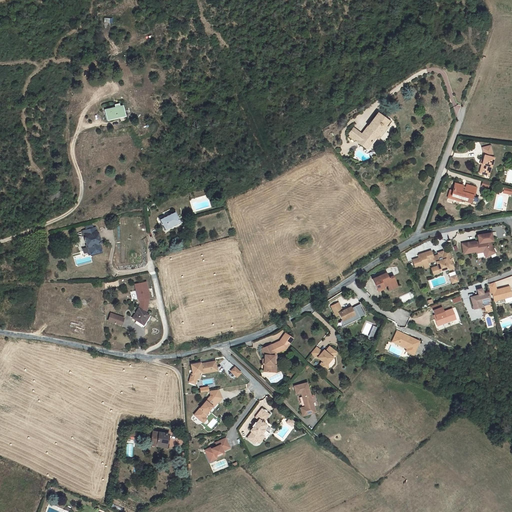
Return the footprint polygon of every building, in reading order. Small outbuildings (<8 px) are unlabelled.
[(115,107),(104,110),(107,121),(119,118),(125,116),(124,111),(123,105),(119,106),(119,104),(115,105),(115,107)] [(349,134),(350,135),(355,139),(357,140),(357,141),(358,139),(362,142),(365,139),(371,143),(375,137),(377,138),(390,121),(387,118),(386,119),(377,113),(361,134),(353,128),(349,134)] [(357,140),(356,141),(367,149),(371,143),(365,139),(362,142),(358,139),(357,141),(357,140)] [(482,164),(479,173),(484,174),(486,170),(490,171),(493,158),(490,146),(482,148),(484,155),(483,161),(482,164)] [(455,183),(453,191),(451,195),(456,197),(455,199),(461,201),(461,198),(465,200),(464,201),(470,202),(471,201),(472,201),(471,204),(475,206),(478,198),(472,196),(472,195),(474,195),(476,188),(466,185),(466,188),(463,187),(463,186),(455,183)] [(49,191),(49,200),(61,200),(61,191),(49,191)] [(159,219),(165,230),(180,222),(175,212),(159,219)] [(103,253),(96,227),(82,231),(90,256),(103,253)] [(493,249),(489,242),(492,241),(491,233),(477,235),(479,242),(475,242),(475,241),(467,243),(468,253),(477,251),(477,253),(483,252),(485,255),(490,253),(489,251),(493,249)] [(490,253),(485,255),(485,257),(495,253),(493,249),(489,251),(490,253)] [(452,264),(448,251),(443,253),(444,254),(439,256),(439,254),(438,254),(433,256),(431,251),(419,255),(420,257),(422,263),(423,263),(423,264),(424,268),(429,267),(427,263),(434,261),(436,262),(437,266),(431,268),(433,275),(439,272),(439,271),(448,268),(447,265),(452,264)] [(420,257),(412,260),(415,267),(423,264),(423,263),(422,263),(420,257)] [(439,272),(453,268),(452,264),(447,265),(448,268),(439,271),(439,272)] [(388,278),(386,273),(372,279),(377,291),(384,288),(383,286),(387,285),(388,286),(396,282),(393,276),(388,278)] [(139,308),(146,313),(149,298),(146,282),(135,284),(138,300),(139,300),(140,304),(139,308)] [(509,286),(491,291),(494,301),(511,296),(509,286)] [(478,295),(470,297),(473,309),(482,307),(481,303),(480,302),(489,300),(488,293),(483,294),(482,288),(477,290),(478,295)] [(338,302),(331,306),(336,316),(339,314),(342,321),(343,320),(353,315),(354,315),(351,307),(342,311),(338,302)] [(149,315),(146,313),(139,308),(132,318),(136,321),(143,325),(149,315)] [(452,309),(433,315),(437,326),(456,319),(452,309)] [(124,318),(111,313),(108,321),(121,326),(124,318)] [(149,315),(143,325),(136,321),(135,323),(144,328),(151,316),(149,315)] [(353,315),(343,320),(345,324),(355,319),(353,315)] [(280,341),(274,344),(277,352),(286,348),(292,338),(285,333),(280,341)] [(419,341),(403,333),(398,343),(407,347),(406,349),(405,351),(413,354),(419,341)] [(264,371),(269,372),(269,369),(273,369),(274,360),(276,360),(276,355),(275,353),(271,345),(271,344),(262,349),(265,355),(264,359),(264,361),(265,361),(264,364),(264,371)] [(316,347),(311,353),(317,358),(317,357),(322,361),(320,364),(320,369),(327,368),(326,365),(327,363),(329,361),(328,359),(335,351),(329,346),(325,351),(324,352),(323,352),(322,352),(316,347)] [(329,361),(336,352),(335,351),(328,359),(329,361)] [(216,365),(215,361),(198,364),(198,363),(191,364),(193,374),(192,374),(190,377),(196,379),(199,373),(202,372),(202,373),(215,371),(214,366),(216,365)] [(236,377),(240,372),(235,367),(230,371),(236,377)] [(315,412),(307,383),(294,386),(296,394),(301,393),(305,407),(300,408),(303,416),(315,412)] [(210,396),(217,402),(218,402),(222,398),(220,389),(210,390),(211,395),(210,396)] [(217,402),(210,396),(194,415),(201,421),(204,417),(207,414),(206,413),(212,406),(214,406),(217,402)] [(255,417),(258,419),(250,430),(252,432),(247,438),(254,443),(256,440),(259,443),(262,439),(259,437),(262,433),(265,429),(263,428),(266,425),(260,420),(263,417),(265,418),(266,418),(269,414),(261,409),(255,417)] [(168,434),(159,432),(153,431),(150,445),(156,446),(166,447),(168,434)] [(230,447),(225,438),(215,443),(217,446),(212,448),(211,447),(205,450),(209,459),(215,456),(215,457),(224,453),(223,451),(230,447)]
